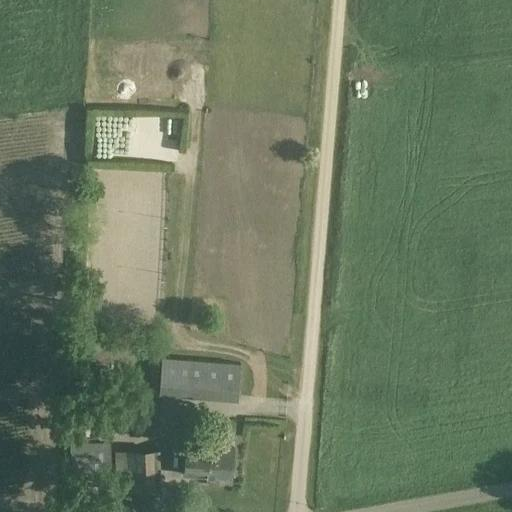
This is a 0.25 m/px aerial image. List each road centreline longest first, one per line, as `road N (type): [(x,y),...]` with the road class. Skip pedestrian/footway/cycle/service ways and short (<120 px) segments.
road 1 (track): [(307,396),(335,0)]
road 2 (unclassified): [(393,511),(511,491)]
